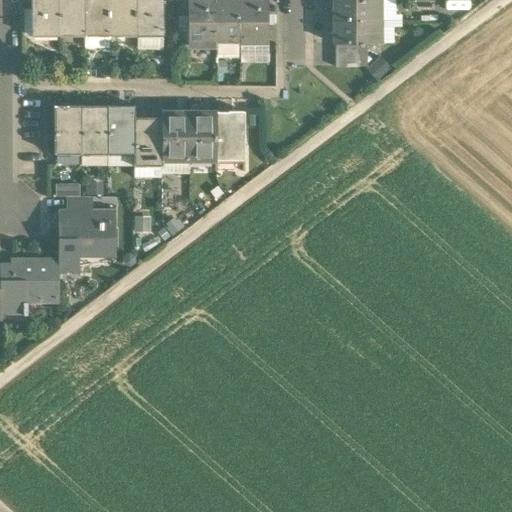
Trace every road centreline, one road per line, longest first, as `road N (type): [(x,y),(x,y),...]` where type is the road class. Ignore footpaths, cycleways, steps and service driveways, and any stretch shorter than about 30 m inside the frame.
road 1 (track): [(0,386),(505,0)]
road 2 (residential): [(5,0),(0,203)]
